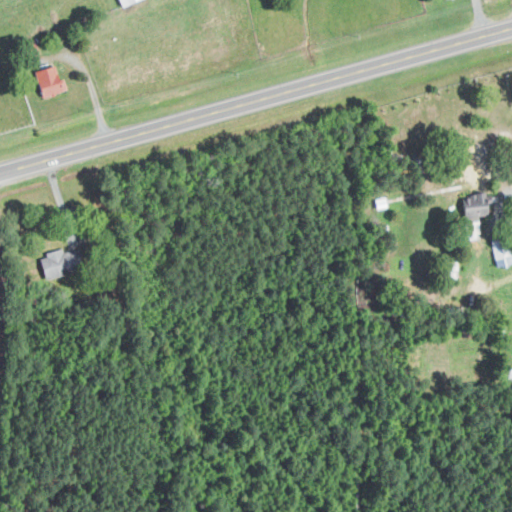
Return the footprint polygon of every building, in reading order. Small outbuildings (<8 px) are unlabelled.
[(36,71),(45,97),(67,89),(59,64),(36,71)] [(477,215),(479,232),(464,234),(463,217),(461,198),(471,197),(470,192),(485,190),(486,197),(490,196),(491,204),(486,204),(487,214),(477,215)] [(375,208),(373,198),(384,196),(386,206),(375,208)] [(505,232),(511,258),(511,262),(496,267),(488,237),(505,232)] [(44,279),(38,259),(46,256),(44,252),(61,247),(62,252),(69,250),(69,251),(77,249),(83,268),(44,279)] [(511,367),(511,392),(511,393),(502,371),(511,367)]
